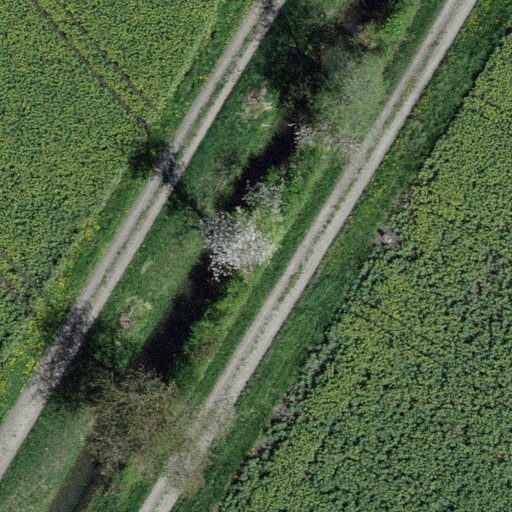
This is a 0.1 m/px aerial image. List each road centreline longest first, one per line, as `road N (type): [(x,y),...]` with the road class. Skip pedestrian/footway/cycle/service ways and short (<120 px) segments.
road 1 (track): [(141,511),(435,0)]
road 2 (track): [(0,463),(284,0)]
